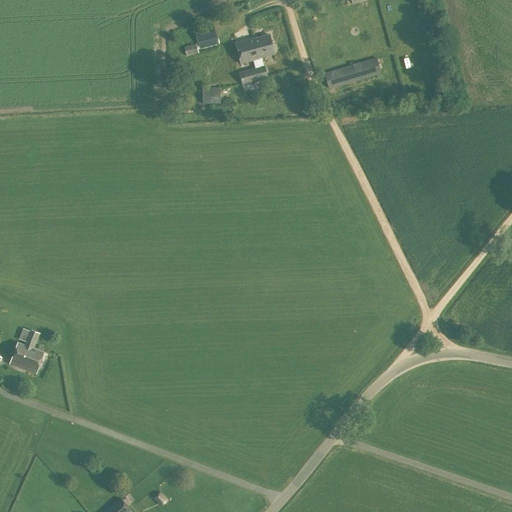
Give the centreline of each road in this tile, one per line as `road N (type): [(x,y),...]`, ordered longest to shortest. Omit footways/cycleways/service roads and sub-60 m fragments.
road 1 (track): [(456,353),(435,336),(315,95),(285,0)]
road 2 (tertiary): [(270,511),(391,372),(456,353),(511,365)]
road 3 (unknown): [(74,420),(283,499)]
road 4 (track): [(511,218),(391,372)]
